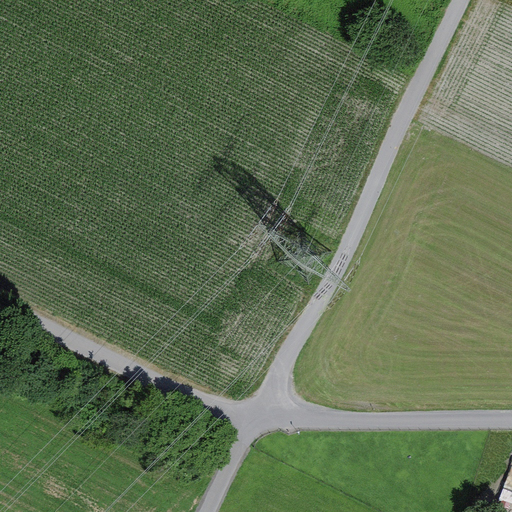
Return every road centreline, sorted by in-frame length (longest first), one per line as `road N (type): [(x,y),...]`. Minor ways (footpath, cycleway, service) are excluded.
road 1 (unclassified): [(264,412),(467,0)]
road 2 (unclassified): [(0,302),(236,412),(264,412)]
road 3 (unclassified): [(264,412),(511,418)]
